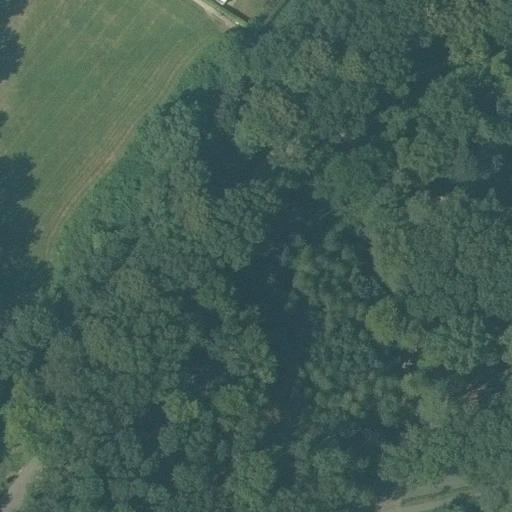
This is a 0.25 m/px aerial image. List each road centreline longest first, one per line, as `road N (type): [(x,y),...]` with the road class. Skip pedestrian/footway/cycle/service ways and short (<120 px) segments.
road 1 (unclassified): [(3,511),(395,0)]
road 2 (tertiary): [(511,467),(289,511)]
